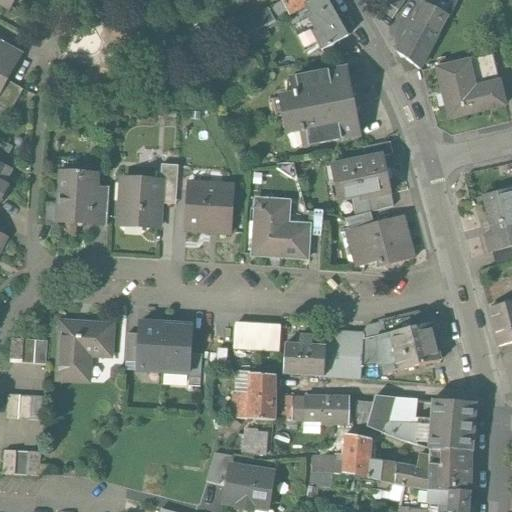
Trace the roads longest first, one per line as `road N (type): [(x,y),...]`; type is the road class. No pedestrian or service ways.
road 1 (residential): [(38,283),(64,277),(370,297),(454,276)]
road 2 (residential): [(49,21),(29,230),(38,283)]
road 3 (residential): [(424,154),(347,0)]
road 4 (residential): [(498,422),(454,276)]
road 5 (residential): [(454,276),(424,154)]
